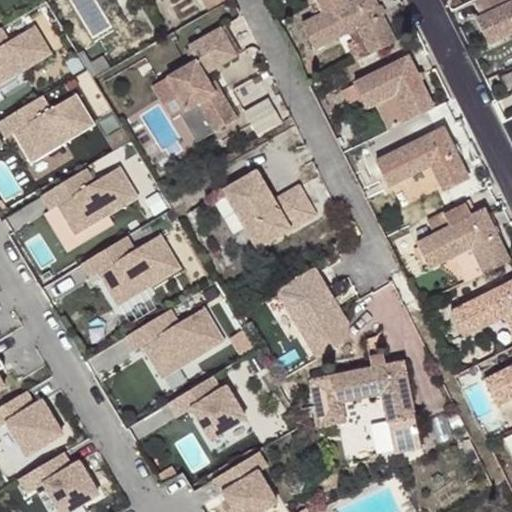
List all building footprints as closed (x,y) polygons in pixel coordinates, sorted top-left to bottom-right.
[(367,61),(395,47),(371,0),(356,0),(352,2),(351,0),(317,0),(307,6),(305,7),(313,24),(300,30),(313,53),(353,32),(367,61)] [(511,0),(476,0),(473,2),(480,16),(472,21),(486,43),(511,31),(511,0)] [(32,12),(12,25),(19,37),(40,23),(32,12)] [(194,107),(213,137),(236,123),(217,93),(212,96),(199,75),(229,56),(214,30),(183,49),(192,63),(149,89),(169,122),(177,118),(194,107)] [(6,46),(0,35),(0,87),(48,58),(32,31),(6,46)] [(383,139),(431,116),(405,63),(354,90),(367,116),(371,113),(383,139)] [(84,90),(99,115),(111,108),(89,71),(53,93),(60,104),(84,90)] [(261,134),(290,123),(271,74),(242,86),(261,134)] [(47,115),(39,101),(0,124),(0,138),(3,142),(10,138),(28,168),(91,130),(73,100),(47,115)] [(194,107),(177,118),(195,148),(213,137),(194,107)] [(441,199),(466,185),(443,136),(378,166),(388,190),(428,172),(441,199)] [(258,160),(278,187),(300,171),(287,155),(276,163),(268,152),(258,160)] [(83,174),(38,201),(46,216),(54,211),(71,241),(105,221),(134,203),(116,173),(91,188),(83,174)] [(218,205),(257,260),(312,221),(293,194),(269,211),(249,183),(218,205)] [(38,201),(31,205),(63,258),(110,229),(105,221),(71,241),(54,211),(46,216),(38,201)] [(416,248),(429,275),(469,257),(480,279),(505,267),(482,216),(468,223),(462,211),(424,230),(429,242),(416,248)] [(132,256),(123,242),(78,269),(87,284),(94,279),(114,312),(177,274),(157,241),(132,256)] [(309,278),(272,304),(311,368),(340,350),(344,328),(309,278)] [(511,340),(511,285),(447,313),(461,342),(504,322),(511,340)] [(175,329),(167,316),(122,342),(130,357),(138,352),(157,385),(220,348),(200,314),(175,329)] [(511,367),(479,382),(492,407),(511,398),(511,367)] [(324,387),(329,412),(378,401),(392,461),(418,454),(411,424),(397,368),(324,387)] [(215,397),(208,384),(162,411),(171,425),(186,416),(191,413),(199,426),(194,429),(204,446),(240,425),(221,394),(215,397)] [(35,408),(28,394),(0,410),(0,429),(8,425),(26,457),(62,436),(52,419),(47,422),(38,406),(35,408)] [(186,416),(194,429),(199,426),(191,413),(186,416)] [(72,469),(64,456),(19,482),(28,497),(44,487),(59,511),(74,511),(99,497),(89,480),(84,483),(75,468),(72,469)] [(261,474),(252,460),(208,487),(217,501),(222,498),(230,511),(228,511),(267,511),(271,510),(252,480),(261,474)] [(167,474),(150,484),(155,493),(172,483),(167,474)] [(222,498),(217,501),(223,511),(228,511),(230,511),(222,498)]
